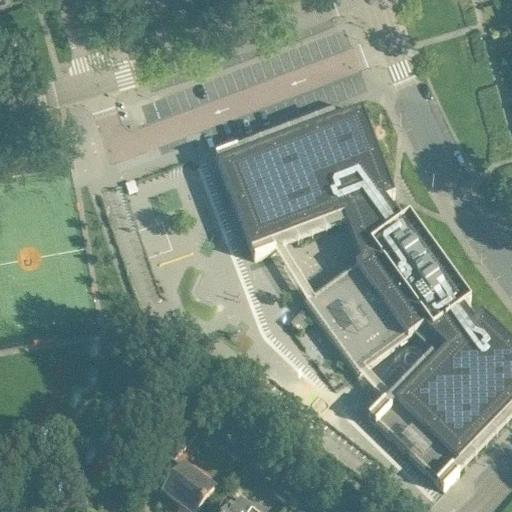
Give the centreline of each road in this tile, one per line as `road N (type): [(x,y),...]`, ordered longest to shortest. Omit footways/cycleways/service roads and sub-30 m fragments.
road 1 (residential): [(511,267),(426,130),(375,0)]
road 2 (residential): [(93,87),(341,0)]
